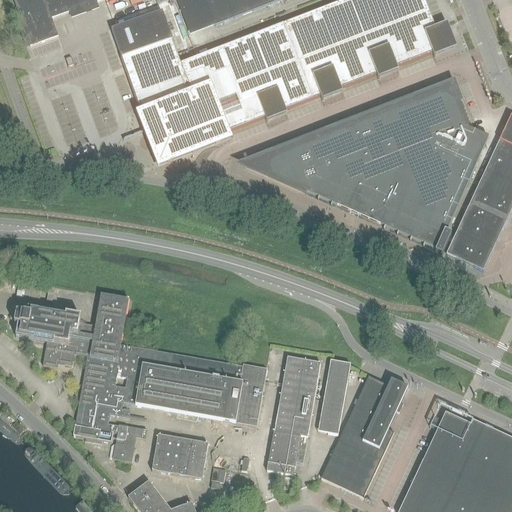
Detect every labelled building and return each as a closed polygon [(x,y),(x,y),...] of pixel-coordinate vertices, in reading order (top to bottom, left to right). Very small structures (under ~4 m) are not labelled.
[(13,0),(31,49),(59,38),(53,20),(107,0),(13,0)] [(340,90),(353,85),(376,76),(378,81),(379,80),(378,78),(397,70),(396,68),(432,54),(434,59),(435,58),(434,56),(453,49),(449,37),(450,36),(450,35),(450,34),(449,32),(448,32),(447,32),(445,27),(447,27),(447,25),(435,30),(423,0),(349,0),(283,26),(181,66),(172,41),(120,60),(139,113),(134,115),(156,172),(233,142),(229,133),(264,119),(266,124),(268,123),(267,121),(286,114),(285,112),(320,98),(322,102),(323,102),(322,99),(341,92),(340,90)] [(178,0),(186,19),(207,10),(214,27),(282,0),(178,0)] [(72,59),(66,61),(69,68),(75,66),(72,59)] [(453,89),(247,168),(442,255),(440,258),(442,258),(451,237),(446,235),(488,139),(469,131),(453,89)] [(469,207),(506,223),(511,210),(511,118),(510,118),(499,143),(469,207)] [(483,274),(506,223),(469,207),(446,257),(483,274)] [(65,317),(65,319),(31,313),(30,317),(16,315),(14,326),(21,327),(19,337),(47,343),(43,368),(57,370),(58,366),(72,368),(74,357),(86,359),(75,427),(73,438),(111,445),(113,435),(116,436),(116,440),(113,462),(131,465),(136,440),(145,442),(147,432),(127,429),(127,428),(118,427),(118,428),(108,426),(109,417),(130,420),(131,413),(121,411),(122,404),(135,406),(135,407),(222,422),(256,428),(267,372),(266,371),(243,367),(243,368),(242,368),(120,347),(128,301),(100,296),(94,327),(79,324),(80,320),(65,317)] [(318,378),(321,365),(287,359),(286,367),(266,473),(293,478),(295,463),(303,464),(318,378)] [(349,367),(330,363),(323,403),(331,404),(325,435),(337,437),(349,367)] [(321,481),(363,501),(394,435),(388,432),(396,414),(399,415),(399,414),(397,413),(400,406),(402,407),(403,406),(400,405),(407,390),(391,382),(388,388),(368,379),(321,481)] [(0,415),(0,428),(20,446),(27,438),(0,415)] [(422,463),(399,511),(511,511),(511,441),(473,423),(472,423),(471,427),(445,415),(423,463),(422,463)] [(202,482),(208,447),(157,438),(152,474),(202,482)] [(31,442),(22,451),(65,496),(74,488),(31,442)] [(249,461),(243,460),(241,473),(247,474),(249,461)] [(223,484),(225,472),(213,470),(211,482),(223,484)] [(169,511),(148,485),(128,500),(136,511),(194,511),(192,506),(177,511),(169,511)] [(93,511),(79,496),(72,502),(79,511),(93,511)]
